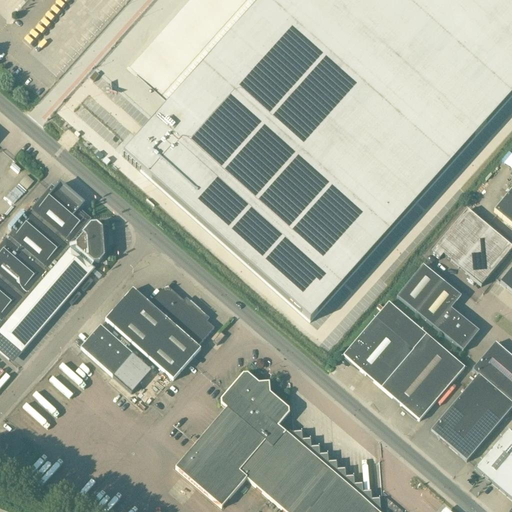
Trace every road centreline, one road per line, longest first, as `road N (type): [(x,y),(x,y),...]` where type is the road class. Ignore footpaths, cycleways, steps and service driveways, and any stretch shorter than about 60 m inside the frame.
road 1 (unclassified): [(476,511),(152,234)]
road 2 (unclassified): [(0,411),(152,234)]
road 3 (unclassified): [(152,234),(0,102)]
